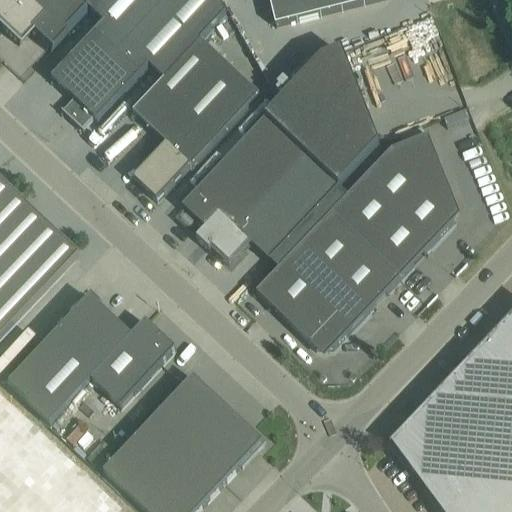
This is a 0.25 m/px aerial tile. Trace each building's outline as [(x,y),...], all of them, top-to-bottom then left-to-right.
[(174,0),(0,0),(0,30),(19,48),(30,36),(50,55),(52,54),(51,54),(89,14),(103,28),(95,37),(118,59),(174,0)] [(192,173),(261,100),(202,45),(228,17),(219,0),(174,0),(118,59),(141,80),(149,71),(164,85),(133,118),(166,149),(134,184),(158,206),(190,171),(192,173)] [(385,0),(268,0),(276,31),(387,3),(385,0)] [(97,127),(141,80),(118,59),(95,37),(51,83),(74,104),(64,115),(62,114),(62,115),(83,135),(84,134),(83,133),(93,123),(97,127)] [(279,110),(183,212),(205,233),(197,243),(210,255),(212,252),(230,269),(250,247),(270,266),(332,202),(340,194),(380,150),(343,55),(322,63),(279,110)] [(349,202),(340,194),(332,202),(409,275),(459,220),(428,141),(392,155),(349,202)] [(0,343),(77,261),(0,188),(0,343)] [(316,354),(334,354),(409,275),(332,202),(270,266),(280,275),(257,299),(316,354)] [(464,244),(475,256),(490,243),(470,221),(448,240),(457,250),(464,244)] [(91,385),(132,340),(88,299),(6,388),(51,429),(91,385)] [(511,511),(511,322),(390,450),(391,451),(392,450),(437,511),(511,511)] [(146,326),(132,340),(91,385),(121,413),(176,354),(146,326)] [(140,511),(202,511),(264,447),(194,381),(104,477),(140,511)]
